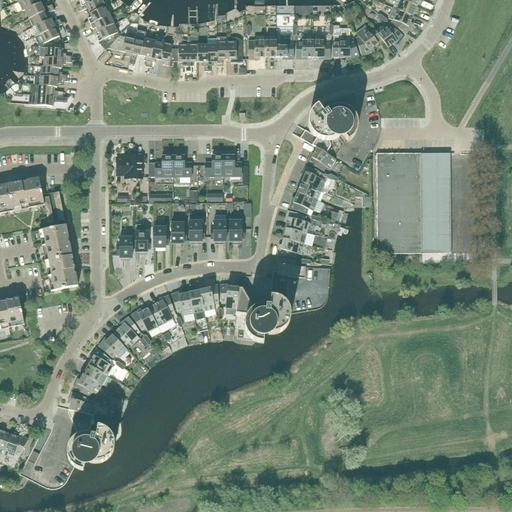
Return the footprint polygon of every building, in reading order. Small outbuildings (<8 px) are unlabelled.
[(24,0),(18,3),(23,12),(25,11),(38,4),(37,1),(38,0),(24,0)] [(77,10),(98,0),(83,0),(84,1),(80,2),(81,5),(76,7),(77,10)] [(90,15),(106,7),(102,0),(98,0),(77,10),(78,13),(84,11),(84,13),(88,11),(90,15)] [(412,17),(417,7),(399,0),(396,0),(393,9),(412,17)] [(46,5),(42,7),(41,3),(38,4),(25,11),(29,19),(54,8),(52,5),(47,7),(46,5)] [(85,27),(110,16),(106,7),(90,15),(92,18),(88,20),(89,22),(84,24),(85,27)] [(50,13),(55,11),(54,8),(29,19),(33,28),(36,27),(35,27),(48,20),(47,17),(51,15),(50,13)] [(405,35),(412,26),(409,25),(412,17),(393,9),(388,19),(393,21),(391,24),(405,35)] [(98,32),(114,25),(110,16),(85,27),(86,30),(92,28),(92,30),(96,28),(98,32)] [(59,20),(52,23),(51,19),(48,20),(35,27),(36,27),(39,36),(59,27),(62,25),(59,20)] [(106,51),(108,48),(119,37),(114,25),(98,32),(100,36),(96,37),(100,46),(100,45),(101,47),(106,51)] [(387,28),(384,25),(376,31),(382,41),(388,49),(394,44),(397,46),(404,37),(389,26),(387,28)] [(57,33),(61,32),(59,27),(39,36),(44,45),(54,40),(55,43),(60,40),(57,33)] [(368,31),(365,28),(356,34),(359,38),(355,39),(361,57),(373,53),(371,49),(378,44),(382,41),(376,31),(373,28),(368,31)] [(349,36),(349,30),(333,30),(333,35),(334,35),(333,37),(333,41),(332,41),(332,58),(347,58),(347,62),(352,60),(359,58),(353,40),(350,41),(350,36),(349,36)] [(134,35),(132,34),(130,34),(128,34),(126,35),(125,38),(119,37),(108,48),(108,49),(126,53),(125,57),(131,58),(136,37),(134,35)] [(141,56),(145,39),(136,37),(131,58),(130,62),(135,63),(137,56),(141,56)] [(266,59),(266,58),(265,37),(254,37),(254,42),(248,42),(248,61),(257,61),(257,59),(266,59)] [(276,58),(276,37),(265,37),(266,58),(276,58)] [(287,42),(287,37),(276,37),(276,58),(284,58),(284,61),(293,61),(293,42),(287,42)] [(304,58),(313,58),(313,37),(302,37),(302,42),(296,42),(295,61),(304,61),(304,58)] [(324,42),(324,37),(313,37),(313,58),(321,58),(321,60),(330,60),(330,41),(324,42)] [(148,68),(154,41),(145,39),(141,56),(145,57),(144,61),(146,62),(145,67),(148,68)] [(160,61),(164,44),(154,41),(148,68),(151,69),(153,63),(155,64),(156,60),(160,61)] [(188,45),(186,44),(184,43),(182,43),(180,44),(179,45),(179,46),(178,46),(178,50),(176,50),(176,63),(178,63),(182,63),(182,67),(185,67),(185,73),(188,73),(188,46),(188,45)] [(222,60),(226,60),(227,43),(217,43),(217,45),(217,63),(216,63),(216,68),(222,68),(222,60)] [(236,45),(236,43),(227,43),(226,60),(230,60),(230,64),(239,64),(240,58),(237,58),(237,57),(243,57),(242,45),(236,45)] [(172,50),(173,46),(164,44),(160,61),(164,62),(163,66),(171,67),(173,62),(176,63),(176,50),(172,50)] [(194,63),(198,63),(198,45),(188,46),(188,73),(191,73),(191,67),(194,67),(194,63)] [(204,73),(207,73),(207,45),(198,45),(198,63),(202,63),(202,67),(204,67),(204,73)] [(216,63),(217,63),(217,45),(207,45),(207,73),(211,73),(210,67),(213,67),(213,63),(216,63)] [(62,54),(62,50),(45,48),(44,58),(71,60),(72,57),(66,57),(66,54),(62,54)] [(71,64),(71,60),(44,58),(44,68),(58,69),(61,69),(61,65),(65,65),(65,63),(71,64)] [(44,68),(41,67),(40,77),(67,79),(67,76),(62,76),(62,73),(58,73),(58,69),(44,68)] [(67,83),(67,79),(40,77),(40,87),(54,88),(57,88),(57,84),(61,84),(61,82),(67,83)] [(40,87),(34,86),(34,87),(32,88),(31,89),(30,93),(31,94),(33,95),(33,96),(36,96),(63,98),(63,95),(58,95),(58,92),(54,92),(54,88),(40,87)] [(63,102),(63,98),(36,96),(35,106),(53,107),(53,103),(57,103),(57,101),(63,102)] [(334,108),(333,106),(326,108),(327,112),(326,113),(323,115),(317,107),(314,109),(311,113),(309,116),(309,118),(308,123),(308,126),(310,132),(311,134),(313,136),(316,139),(312,146),(317,150),(317,149),(326,154),(330,147),(329,142),(333,141),(336,139),(339,137),(337,135),(341,133),(348,143),(351,141),(353,138),(355,136),(356,133),(357,130),(357,126),(357,123),(356,120),(353,115),(352,114),(350,112),(348,110),(345,109),(344,109),(342,108),(338,108),(335,108),(334,108)] [(323,172),(329,170),(335,160),(326,154),(317,149),(317,150),(314,155),(313,157),(311,155),(306,164),(323,172)] [(377,255),(422,255),(421,155),(377,155),(377,210),(377,255)] [(141,172),(142,172),(142,156),(128,156),(128,160),(116,160),(116,176),(125,176),(125,180),(141,180),(141,172)] [(160,177),(178,177),(178,156),(167,156),(167,162),(160,162),(160,173),(160,177)] [(178,156),(178,177),(196,177),(196,162),(189,162),(189,156),(178,156)] [(207,177),(225,177),(225,156),(214,156),(214,162),(207,162),(207,177)] [(225,156),(225,177),(243,177),(243,162),(235,162),(235,156),(225,156)] [(301,184),(321,192),(325,181),(321,180),(323,175),(306,166),(302,175),(305,176),(304,178),(301,184)] [(21,183),(8,185),(14,212),(13,208),(28,205),(29,209),(28,205),(43,202),(44,206),(43,199),(39,179),(26,181),(26,178),(20,180),(21,183)] [(301,184),(297,194),(317,202),(321,192),(301,184)] [(0,210),(13,208),(13,212),(14,212),(8,185),(0,186),(0,210)] [(58,221),(64,220),(59,193),(53,194),(58,221)] [(317,202),(297,194),(294,201),(292,200),(289,209),(306,215),(308,210),(313,212),(317,202)] [(49,197),(43,199),(44,206),(48,223),(54,222),(49,197)] [(112,201),(112,210),(123,210),(123,201),(112,201)] [(304,222),(306,217),(288,212),(285,221),(288,221),(287,224),(287,223),(286,229),(306,234),(309,223),(304,222)] [(202,220),(190,220),(190,242),(202,242),(202,240),(205,240),(205,228),(202,228),(202,220)] [(214,220),(214,228),(210,228),(211,240),(214,240),(214,242),(226,242),(226,220),(214,220)] [(229,220),(229,242),(241,242),(241,240),(245,240),(245,228),(241,228),(241,220),(229,220)] [(183,222),(171,222),(171,244),(184,244),(183,242),(187,242),(187,230),(183,230),(183,222)] [(45,262),(72,256),(69,244),(72,243),(71,238),(68,238),(65,226),(39,231),(39,232),(43,231),(46,246),(42,246),(42,247),(46,246),(49,260),(45,261),(45,262)] [(137,231),(135,231),(135,253),(147,253),(147,250),(151,250),(151,231),(146,231),(146,226),(137,226),(137,231)] [(165,226),(153,227),(153,249),(165,248),(165,246),(169,246),(169,234),(165,234),(165,226)] [(304,245),(306,234),(286,229),(283,240),(304,245)] [(132,237),(120,237),(120,244),(117,244),(117,256),(120,256),(120,259),(132,259),(132,237)] [(301,256),(304,245),(283,240),(282,246),(279,245),(279,247),(277,257),(296,260),(296,255),(301,256)] [(72,256),(45,262),(49,261),(52,276),(48,277),(52,276),(55,291),(51,292),(78,287),(76,277),(75,274),(78,274),(77,268),(74,269),(72,256)] [(327,300),(328,297),(329,270),(306,268),(295,267),(295,262),(277,259),(276,266),(278,266),(278,274),(275,274),(274,274),(273,274),(273,275),(272,275),(272,276),(272,277),(270,298),(270,308),(266,307),(264,307),(263,307),(260,307),(259,307),(258,308),(256,308),(255,309),(254,309),(244,293),(238,293),(238,289),(236,316),(239,317),(239,314),(246,315),(247,316),(245,320),(244,325),(245,330),(247,335),(250,339),(254,342),(256,343),(257,343),(259,344),(260,344),(262,344),(263,344),(265,326),(270,326),(270,328),(269,328),(268,335),(272,335),(275,335),(279,334),(282,332),(285,330),(287,327),(288,325),(289,323),(290,321),(290,319),(290,317),(290,314),(316,310),(319,309),(322,308),(324,306),(326,303),(327,300)] [(232,289),(230,289),(230,285),(220,286),(221,305),(226,304),(225,309),(236,310),(236,316),(238,289),(232,288),(232,289)] [(214,305),(219,305),(217,286),(205,287),(206,290),(200,291),(204,312),(215,310),(214,305)] [(193,314),(204,312),(200,291),(189,293),(193,314)] [(183,295),(182,292),(171,296),(177,313),(182,312),(183,317),(193,314),(189,293),(183,295)] [(171,316),(175,314),(169,296),(157,301),(158,304),(148,309),(158,328),(156,324),(160,321),(163,325),(173,320),(171,316)] [(0,302),(0,326),(8,325),(8,328),(9,328),(8,324),(23,322),(24,325),(19,298),(6,301),(6,298),(0,299),(1,302),(0,302)] [(148,333),(158,328),(148,309),(142,312),(140,309),(131,316),(142,332),(146,329),(148,333)] [(136,336),(140,333),(129,318),(119,325),(121,327),(112,336),(127,351),(124,347),(128,344),(131,347),(139,339),(136,336)] [(119,359),(127,351),(112,336),(108,340),(105,338),(98,347),(113,359),(116,355),(119,359)] [(109,365),(111,361),(96,349),(89,359),(92,361),(89,366),(107,377),(113,367),(109,365)] [(102,386),(107,377),(89,366),(83,375),(102,386)] [(96,396),(102,386),(83,375),(80,381),(77,379),(76,381),(73,391),(90,398),(92,393),(96,396)] [(89,416),(92,405),(87,404),(89,400),(72,393),(67,404),(70,405),(69,411),(89,416)] [(94,417),(89,416),(69,411),(68,414),(78,436),(76,437),(73,439),(71,441),(69,443),(68,446),(67,450),(67,453),(67,456),(68,459),(69,462),(71,465),(74,468),(76,469),(81,471),(83,471),(87,457),(91,458),(89,463),(92,464),(96,464),(99,464),(102,463),(105,462),(108,460),(110,458),(112,455),(113,452),(114,449),(114,446),(114,442),(113,439),(112,436),(110,433),(108,431),(105,429),(102,428),(100,427),(93,426),(94,423),(92,422),(94,417)] [(18,438),(5,434),(0,446),(0,449),(5,451),(3,456),(14,459),(15,455),(20,457),(28,440),(19,436),(18,438)]
